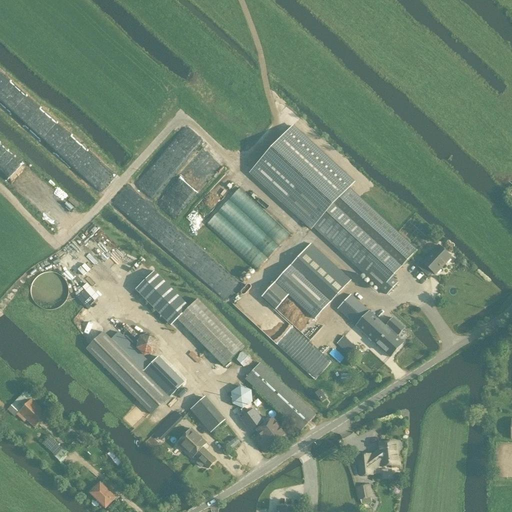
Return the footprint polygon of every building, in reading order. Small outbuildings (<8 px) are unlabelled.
[(294,126),(250,174),(260,183),(311,230),(314,227),(388,295),(398,284),(393,279),(415,255),(415,254),(418,251),(350,188),(355,182),(294,126)] [(289,269),(262,298),(276,310),(289,296),(315,320),(332,302),(352,281),(312,244),(292,266),(289,269)] [(439,246),(423,263),(421,260),(416,265),(428,276),(432,271),(436,274),(442,268),(442,267),(445,264),(445,265),(445,264),(451,257),(439,246)] [(155,272),(136,290),(171,326),(178,320),(224,367),(244,347),(198,300),(190,308),(155,272)] [(68,292),(68,288),(66,284),(65,281),(62,278),(58,275),(55,274),(51,273),(48,273),(44,273),(41,275),(37,277),(35,279),(33,282),(31,285),(30,288),(30,292),(31,296),(32,299),(34,303),(36,306),(40,308),(43,310),(47,310),(50,311),(54,310),(58,309),(60,307),(63,304),(65,302),(67,298),(68,295),(68,292)] [(352,295),(338,310),(357,327),(391,358),(398,351),(405,344),(398,338),(406,329),(395,318),(386,327),(370,312),(352,295)] [(104,334),(89,350),(153,415),(169,399),(160,390),(162,389),(170,397),(179,388),(153,362),(151,364),(119,332),(110,340),(104,334)] [(136,348),(145,357),(156,353),(159,343),(151,334),(138,337),(136,348)] [(350,357),(358,349),(345,337),(337,344),(350,357)] [(239,356),(237,361),(243,367),(248,366),(253,361),(251,359),(251,358),(251,357),(250,356),(250,355),(249,355),(248,354),(247,354),(246,353),(245,353),(244,353),(243,352),(242,352),(239,356)] [(261,364),(246,380),(262,395),(275,407),(302,431),(306,427),(312,421),(317,415),(302,401),(261,364)] [(241,386),(232,393),(233,405),(243,409),(252,403),(253,403),(252,391),(251,391),(241,386)] [(8,410),(7,411),(15,418),(16,416),(20,412),(36,427),(48,414),(36,403),(39,400),(27,389),(24,392),(8,410)] [(320,390),(316,394),(322,403),(327,399),(321,391),(320,390)] [(226,420),(205,397),(191,410),(211,433),(226,420)] [(255,409),(242,420),(250,432),(256,428),(264,439),(259,443),(265,450),(276,442),(275,441),(280,438),(280,439),(286,435),(274,419),(265,425),(263,422),(264,422),(255,409)] [(148,441),(155,448),(183,419),(176,412),(148,441)] [(193,458),(195,456),(200,460),(198,462),(198,464),(201,467),(203,467),(205,465),(209,469),(217,460),(203,447),(207,443),(192,429),(178,444),(193,458)] [(398,459),(397,443),(380,444),(381,452),(371,458),(371,455),(359,456),(361,476),(373,475),(372,469),(382,462),(382,467),(393,466),(393,468),(401,467),(400,459),(398,459)] [(94,491),(92,493),(96,498),(93,501),(93,504),(95,506),(98,506),(101,503),(106,507),(107,506),(108,507),(113,502),(112,501),(115,498),(101,484),(97,488),(95,486),(92,489),(94,491)] [(371,485),(355,488),(358,501),(374,498),(371,485)]
